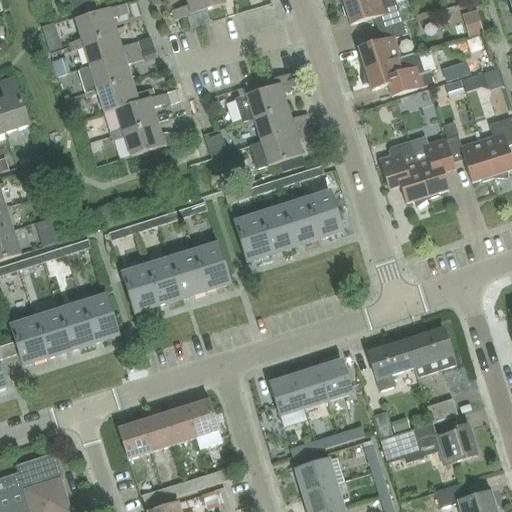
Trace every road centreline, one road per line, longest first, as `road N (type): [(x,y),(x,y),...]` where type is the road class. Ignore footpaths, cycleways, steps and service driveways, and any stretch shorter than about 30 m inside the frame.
road 1 (residential): [(398,307),(312,26),(297,0)]
road 2 (residential): [(221,364),(398,307)]
road 3 (residential): [(511,439),(461,284)]
road 4 (residential): [(266,511),(221,364)]
road 5 (residential): [(81,410),(221,364)]
